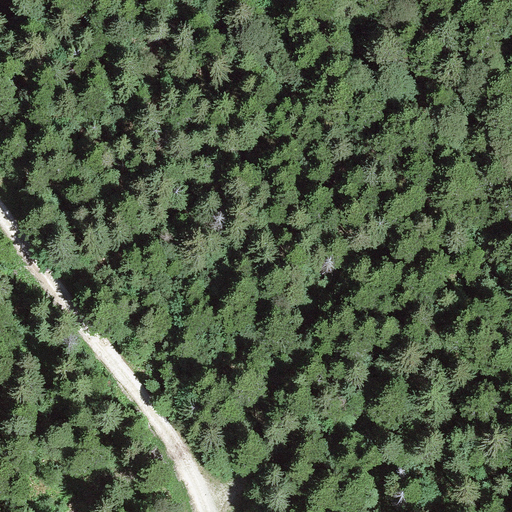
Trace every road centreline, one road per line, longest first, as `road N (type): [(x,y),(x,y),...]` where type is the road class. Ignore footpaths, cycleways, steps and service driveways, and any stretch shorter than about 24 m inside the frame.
road 1 (track): [(219,0),(511,244)]
road 2 (track): [(0,201),(150,405),(208,491),(211,511)]
